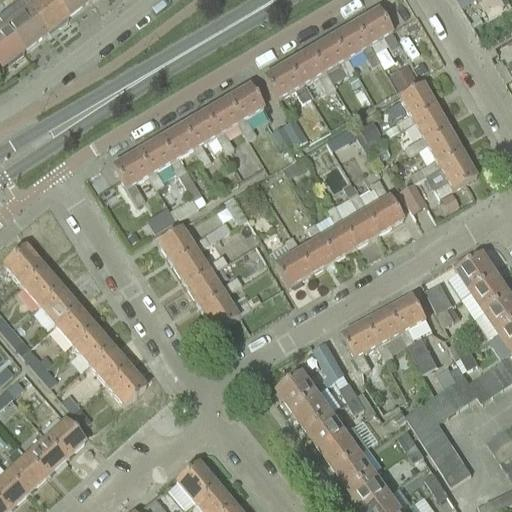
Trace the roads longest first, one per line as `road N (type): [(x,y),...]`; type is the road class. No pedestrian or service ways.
road 1 (residential): [(197,399),(500,219)]
road 2 (residential): [(54,176),(348,0)]
road 3 (residential): [(197,399),(54,176)]
road 4 (secondary): [(70,123),(246,20)]
road 5 (residential): [(0,115),(153,0)]
road 6 (residential): [(511,146),(430,0)]
road 7 (residential): [(98,511),(211,422)]
